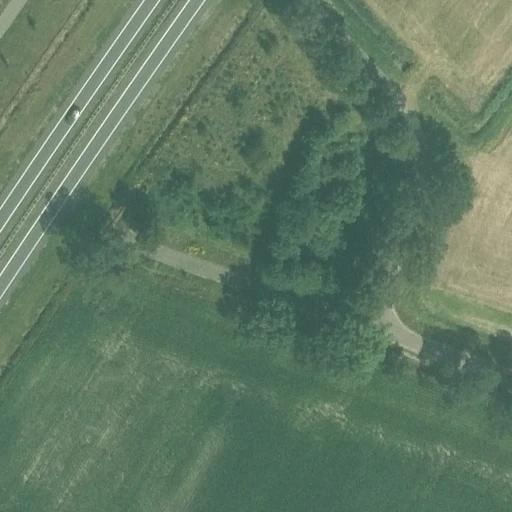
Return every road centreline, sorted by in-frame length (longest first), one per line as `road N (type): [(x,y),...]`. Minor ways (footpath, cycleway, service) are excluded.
road 1 (unclassified): [(375,327),(424,175),(423,148),(411,121),(307,0)]
road 2 (trunk): [(0,292),(202,0)]
road 3 (trunk): [(155,0),(0,227)]
road 4 (unclassified): [(375,327),(124,238)]
road 5 (unclassified): [(511,378),(375,327)]
